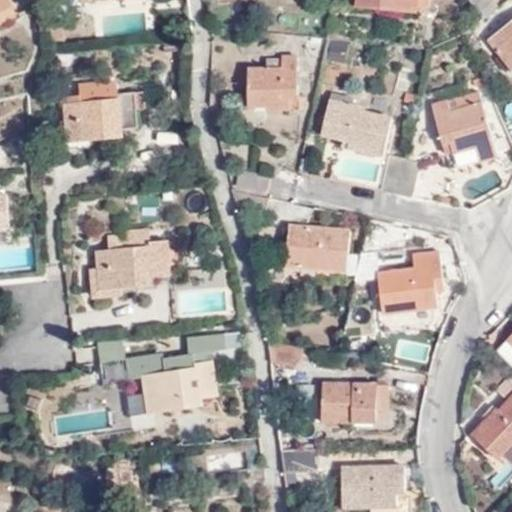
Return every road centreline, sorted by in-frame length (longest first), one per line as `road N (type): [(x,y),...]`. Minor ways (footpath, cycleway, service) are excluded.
road 1 (residential): [(503,233),(446,383),(438,435),(448,511)]
road 2 (residential): [(503,233),(327,193)]
